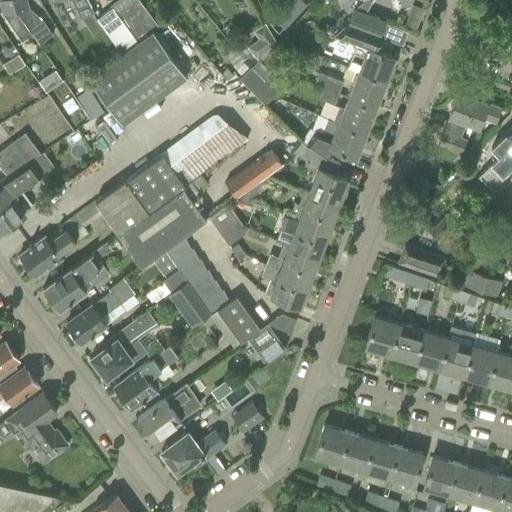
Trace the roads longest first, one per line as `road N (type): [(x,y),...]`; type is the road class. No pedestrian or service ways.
road 1 (residential): [(314,375),(442,35)]
road 2 (residential): [(174,511),(0,283)]
road 3 (unknown): [(0,236),(178,95)]
road 4 (residential): [(511,431),(314,375)]
road 5 (residential): [(208,511),(282,457),(314,375)]
